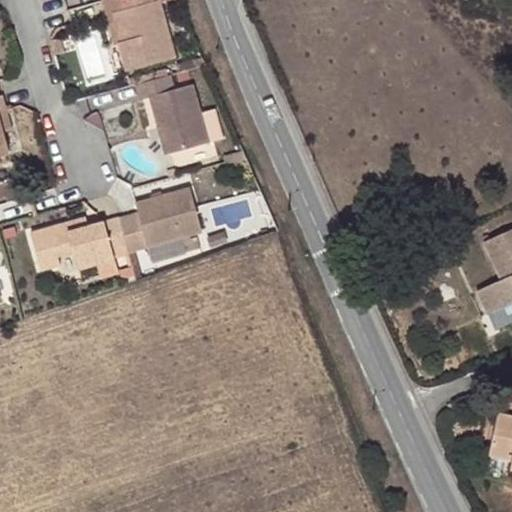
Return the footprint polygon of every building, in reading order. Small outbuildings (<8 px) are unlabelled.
[(149,0),(113,0),(101,4),(105,19),(113,17),(121,43),(118,44),(126,74),(176,61),(160,3),(150,4),(149,0)] [(62,39),(52,41),(55,56),(66,53),(62,39)] [(177,67),(180,75),(206,68),(203,60),(177,67)] [(128,79),(130,88),(136,86),(168,78),(166,71),(128,79)] [(136,86),(139,95),(172,83),(170,77),(168,78),(136,86)] [(172,83),(139,95),(140,101),(151,99),(159,129),(166,128),(173,153),(211,144),(194,85),(174,91),(172,83)] [(218,106),(207,109),(216,139),(227,136),(218,106)] [(12,135),(6,114),(0,116),(0,122),(4,137),(12,135)] [(166,128),(159,129),(166,155),(173,153),(166,128)] [(6,142),(0,143),(0,158),(10,156),(6,142)] [(244,157),(230,161),(233,169),(247,164),(247,163),(244,157)] [(139,211),(120,217),(129,248),(202,225),(190,185),(136,202),(139,211)] [(118,262),(132,258),(129,248),(120,217),(88,227),(70,233),(66,224),(32,235),(41,271),(63,266),(62,259),(77,255),(81,273),(100,267),(105,282),(123,277),(118,262)] [(70,233),(88,227),(85,218),(66,224),(70,233)] [(511,230),(478,246),(495,283),(472,293),(483,316),(511,303),(511,230)] [(100,267),(81,273),(86,287),(105,282),(100,267)] [(0,294),(2,301),(8,299),(0,269),(0,294)] [(511,471),(511,417),(497,413),(486,452),(508,458),(505,469),(511,471)]
